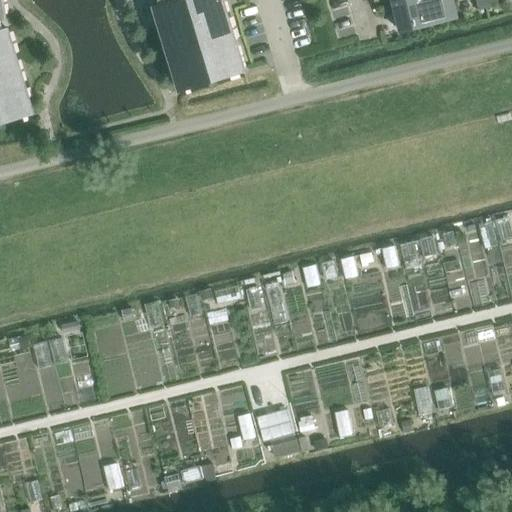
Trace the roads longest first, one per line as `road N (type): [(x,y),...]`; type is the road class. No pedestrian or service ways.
road 1 (unclassified): [(0,179),(295,97)]
road 2 (unclassified): [(295,97),(511,48)]
